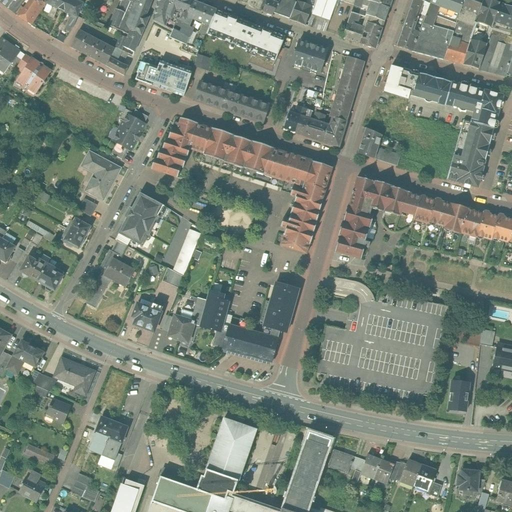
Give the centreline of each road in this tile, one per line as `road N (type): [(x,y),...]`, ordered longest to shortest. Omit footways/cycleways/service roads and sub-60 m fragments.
road 1 (residential): [(280,404),(347,163)]
road 2 (residential): [(52,322),(169,105)]
road 3 (secondary): [(280,404),(52,322)]
road 4 (secondary): [(511,444),(280,404)]
road 5 (residential): [(169,105),(63,58),(0,14)]
road 6 (residential): [(169,105),(347,163)]
road 7 (residential): [(383,57),(214,0)]
road 8 (residential): [(347,163),(511,205)]
road 9 (residential): [(383,57),(511,87)]
